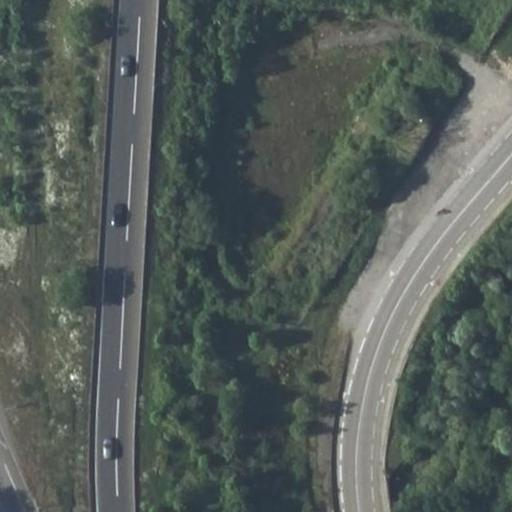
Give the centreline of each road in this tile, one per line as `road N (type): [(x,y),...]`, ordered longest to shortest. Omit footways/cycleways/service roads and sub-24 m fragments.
road 1 (motorway): [(108,511),(133,0)]
road 2 (tertiary): [(511,157),(419,270),(372,361),(355,465),(360,511)]
